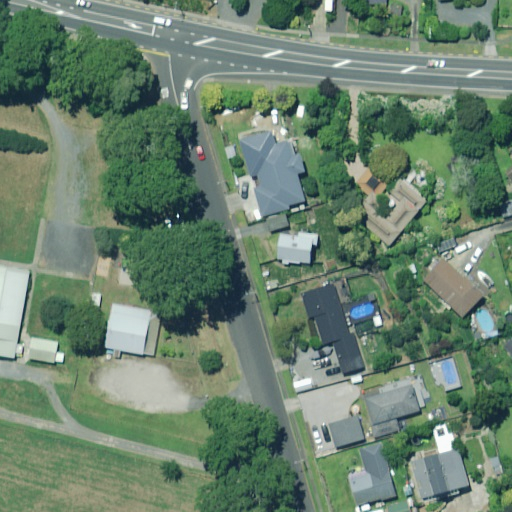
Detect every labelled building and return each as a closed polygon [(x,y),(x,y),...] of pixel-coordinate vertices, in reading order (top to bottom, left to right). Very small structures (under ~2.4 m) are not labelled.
[(507,13),(496,13),(497,27),(508,26),(507,13)] [(240,139),(262,217),(292,209),(291,205),(307,201),(300,173),(307,170),(302,152),(295,154),(291,139),(279,142),(275,129),(240,139)] [(228,147),(231,159),(242,156),(239,145),(228,147)] [(391,247),(430,200),(401,176),(389,191),(401,201),(393,211),(376,197),(391,180),(372,164),(357,183),(371,195),(353,216),(391,247)] [(511,198),(499,202),(503,216),(511,214),(511,198)] [(268,218),(271,231),(291,226),(287,213),(268,218)] [(279,258),(312,263),(315,244),(319,245),(321,235),(300,232),(300,236),(283,233),(279,258)] [(0,343),(9,345),(25,255),(0,250),(0,343)] [(424,279),(464,318),(486,295),(446,256),(424,279)] [(344,373),(365,367),(355,333),(350,334),(335,283),(302,293),(310,319),(316,317),(324,345),(335,342),(344,373)] [(114,290),(108,336),(148,342),(154,295),(114,290)] [(511,358),(511,336),(502,347),(511,356),(511,357),(511,358)] [(64,341),(38,337),(34,359),(59,364),(64,341)] [(83,341),(67,339),(65,351),(82,353),(83,341)] [(85,357),(72,355),(70,372),(82,374),(85,357)] [(372,426),(375,438),(400,431),(397,418),(422,411),(415,385),(367,398),(375,425),(372,426)] [(329,423),(336,449),(366,441),(359,415),(329,423)] [(359,504),(397,494),(383,443),(359,449),(365,471),(351,475),(359,504)] [(422,499),(471,485),(460,448),(411,462),(422,499)] [(506,474),(504,467),(500,455),(490,458),(494,470),(496,469),(498,476),(506,474)] [(388,511),(411,511),(409,500),(387,506),(388,511)]
